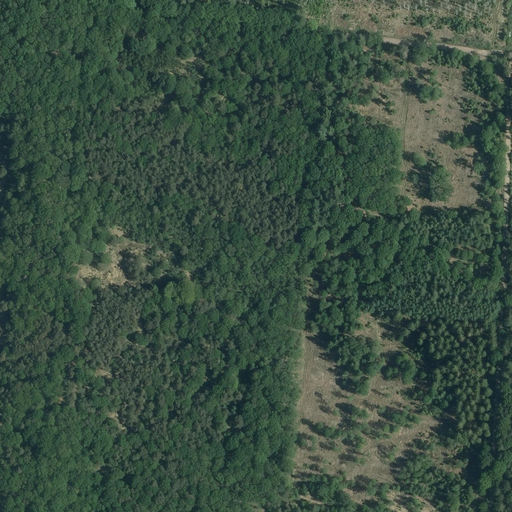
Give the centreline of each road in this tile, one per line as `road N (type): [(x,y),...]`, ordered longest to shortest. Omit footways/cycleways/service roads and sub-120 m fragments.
road 1 (track): [(3,0),(511,54)]
road 2 (track): [(29,511),(85,8)]
road 3 (track): [(506,86),(493,511)]
